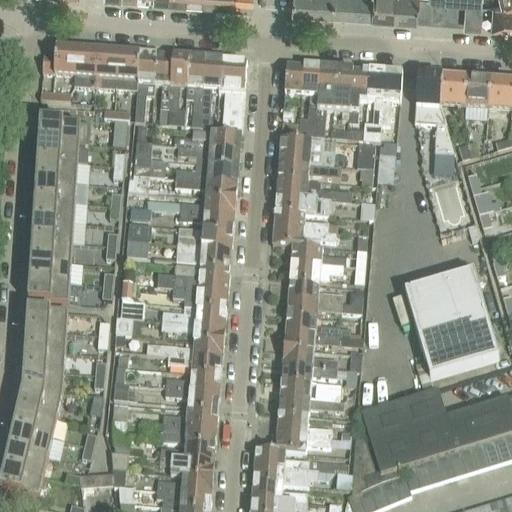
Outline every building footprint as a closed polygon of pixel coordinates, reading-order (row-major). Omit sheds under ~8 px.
[(292,0),(292,9),(335,12),(335,0),(292,0)] [(335,0),(335,12),(373,15),(373,0),(335,0)] [(373,0),(373,15),(395,17),(396,0),(373,0)] [(396,0),(395,17),(417,18),(418,0),(396,0)] [(418,0),(417,18),(429,19),(430,0),(418,0)] [(479,23),(481,1),(465,0),(430,0),(429,19),(479,23)] [(511,3),(481,1),(479,23),(511,25),(511,3)] [(43,78),(75,81),(77,53),(56,52),(56,63),(44,62),(43,78)] [(77,53),(75,81),(74,92),(95,93),(98,55),(77,53)] [(119,57),(98,55),(95,93),(115,95),(115,96),(116,96),(119,57)] [(117,95),(137,96),(140,58),(119,57),(116,96),(117,96),(117,95)] [(155,89),(157,59),(140,58),(137,96),(135,127),(144,128),(146,102),(154,102),(155,89)] [(157,59),(155,89),(163,90),(160,130),(168,131),(174,61),(157,59)] [(180,91),(188,92),(190,62),(174,61),(168,131),(185,132),(186,116),(178,115),(180,91)] [(194,106),(192,132),(201,133),(206,63),(190,62),(188,92),(187,105),(194,106)] [(206,63),(201,133),(217,134),(218,124),(210,123),(212,94),(219,95),(219,97),(220,97),(222,64),(206,63)] [(222,64),(220,97),(226,98),(223,135),(242,136),(247,66),(222,64)] [(287,69),(283,123),(293,124),(294,101),(302,102),(305,70),(287,69)] [(305,70),(302,102),(310,102),(308,126),(317,126),(321,72),(305,70)] [(317,126),(316,142),(324,143),(326,116),(334,116),(337,73),(321,72),(317,126)] [(337,73),(334,116),(341,117),(341,126),(350,127),(353,74),(337,73)] [(350,127),(349,129),(358,129),(360,105),(367,106),(370,75),(353,74),(350,127)] [(370,75),(367,106),(375,106),(373,130),(382,131),(386,76),(370,75)] [(386,76),(382,131),(391,131),(392,107),(400,108),(403,78),(386,76)] [(419,79),(415,131),(437,132),(435,159),(449,160),(448,166),(458,167),(448,133),(442,111),(440,106),(442,80),(419,79)] [(466,82),(442,80),(440,106),(442,111),(464,113),(466,82)] [(490,84),(466,82),(464,113),(488,114),(490,84)] [(511,85),(490,84),(488,114),(511,116),(511,85)] [(71,98),(42,96),(41,106),(42,106),(71,108),(71,98)] [(114,116),(105,116),(104,124),(114,125),(114,116)] [(127,126),(129,126),(130,117),(114,116),(114,125),(127,126)] [(114,125),(112,152),(125,153),(127,126),(114,125)] [(300,129),(299,140),(316,142),(317,126),(308,126),(300,125),(300,129)] [(41,126),(39,148),(89,151),(90,129),(41,126)] [(283,127),(282,139),(299,140),(300,129),(283,127)] [(138,132),(136,148),(145,149),(146,133),(138,132)] [(349,137),(348,145),(364,146),(365,136),(349,135),(349,137)] [(240,157),(242,140),(193,136),(193,144),(174,142),(173,151),(177,152),(240,157)] [(332,136),(332,143),(348,145),(349,137),(332,136)] [(281,143),(279,169),(334,173),(335,159),(323,158),(324,147),(281,143)] [(498,156),(511,152),(511,151),(509,143),(495,147),(498,156)] [(477,147),(468,149),(473,164),(481,161),(477,147)] [(39,148),(38,167),(78,170),(87,171),(89,151),(39,148)] [(136,148),(135,164),(150,166),(152,150),(145,149),(136,148)] [(380,152),(379,160),(396,161),(397,149),(384,148),(384,152),(380,152)] [(375,151),(359,149),(357,175),(360,175),(373,176),(375,151)] [(464,166),(473,164),(468,149),(460,152),(464,166)] [(195,169),(209,170),(239,173),(240,157),(177,152),(177,160),(195,162),(195,169)] [(115,159),(115,172),(124,172),(125,159),(115,159)] [(135,164),(133,181),(149,182),(164,184),(166,167),(150,166),(135,164)] [(38,167),(37,187),(76,190),(78,170),(38,167)] [(194,177),(184,176),(175,175),(175,184),(238,190),(239,173),(209,170),(195,169),(194,177)] [(341,174),(334,173),(279,169),(278,184),(308,187),(309,181),(340,184),(341,174)] [(123,185),(124,172),(115,172),(114,184),(123,185)] [(372,192),(373,176),(360,175),(360,185),(362,185),(362,191),(372,192)] [(478,178),(468,181),(472,196),(482,193),(478,178)] [(128,197),(133,197),(147,199),(149,182),(133,181),(133,185),(129,185),(128,197)] [(207,196),(206,204),(236,206),(238,190),(175,184),(174,193),(183,194),(207,196)] [(321,188),(308,187),(278,184),(277,201),(331,205),(332,206),(351,207),(352,199),(320,196),(321,188)] [(37,187),(35,207),(75,210),(76,190),(37,187)] [(483,197),(474,200),(480,220),(489,218),(503,214),(500,205),(492,208),(488,196),(483,197)] [(122,212),(122,199),(113,199),(112,211),(122,212)] [(332,206),(331,205),(277,201),(275,217),(306,220),(331,222),(332,206)] [(148,207),(147,215),(152,216),(181,218),(235,222),(236,206),(206,204),(205,212),(148,207)] [(35,207),(34,227),(74,230),(75,210),(35,207)] [(361,207),(360,224),(369,225),(374,225),(376,208),(361,207)] [(122,212),(112,211),(111,224),(121,225),(122,212)] [(131,214),(130,226),(151,227),(152,216),(147,215),(131,214)] [(275,217),(274,233),(328,237),(329,230),(305,228),(306,220),(275,217)] [(204,228),(203,236),(233,239),(235,222),(181,218),(180,226),(204,228)] [(480,220),(483,234),(493,231),(489,218),(480,220)] [(34,227),(33,247),(73,250),(74,230),(34,227)] [(128,246),(148,247),(150,248),(151,231),(129,229),(128,246)] [(476,231),(468,233),(472,247),(481,245),(476,231)] [(338,238),(328,237),(274,233),(273,251),(293,252),(293,251),(320,253),(321,247),(337,249),(338,238)] [(179,242),(178,251),(232,255),(233,239),(203,236),(179,234),(179,242)] [(117,252),(118,239),(109,238),(108,251),(117,252)] [(359,240),(357,256),(366,257),(368,241),(359,240)] [(127,262),(146,264),(148,247),(128,246),(127,262)] [(33,247),(31,267),(71,270),(73,250),(33,247)] [(107,264),(117,265),(117,252),(108,251),(107,264)] [(231,273),(232,255),(178,251),(177,260),(177,267),(201,269),(200,271),(231,273)] [(293,251),(293,252),(291,268),(345,273),(346,264),(322,262),(322,254),(320,253),(293,251)] [(489,254),(493,269),(503,266),(498,251),(489,254)] [(365,275),(366,257),(357,256),(356,274),(365,275)] [(493,269),(497,282),(506,279),(503,266),(493,269)] [(31,267),(30,287),(70,290),(71,270),(31,267)] [(345,273),(291,268),(290,284),(290,286),(319,289),(320,287),(329,287),(329,280),(344,281),(345,273)] [(156,291),(175,293),(229,297),(231,273),(200,271),(200,273),(176,271),(176,281),(157,280),(156,291)] [(364,290),(365,275),(356,274),(354,289),(364,290)] [(103,291),(113,292),(114,279),(104,278),(103,291)] [(473,279),(404,299),(430,385),(499,365),(473,279)] [(290,288),(288,305),(342,310),(343,301),(319,299),(319,291),(319,289),(290,286),(290,288)] [(70,290),(30,287),(29,307),(69,310),(70,290)] [(125,289),(123,308),(132,309),(133,290),(125,289)] [(112,305),(113,292),(103,291),(102,304),(112,305)] [(227,317),(229,297),(175,293),(174,305),(184,306),(183,313),(227,317)] [(352,298),(352,304),(356,309),(362,310),(363,299),(352,298)] [(288,305),(287,322),(316,324),(317,316),(362,320),(362,311),(342,310),(288,305)] [(123,308),(122,324),(133,325),(141,326),(143,326),(145,310),(132,309),(123,308)] [(226,333),(227,317),(183,313),(183,321),(172,320),(162,319),(162,327),(226,333)] [(28,315),(27,335),(67,338),(68,318),(28,315)] [(316,324),(287,322),(286,338),(350,343),(351,334),(340,334),(316,332),(316,324)] [(117,323),(116,340),(125,341),(132,341),(133,325),(122,324),(117,323)] [(194,347),(224,349),(226,333),(162,327),(161,336),(171,337),(195,339),(194,347)] [(100,328),(99,340),(109,341),(109,328),(100,328)] [(27,335),(25,355),(66,358),(67,338),(27,335)] [(350,343),(286,338),(284,354),(314,357),(314,349),(339,351),(364,353),(364,344),(360,344),(350,343)] [(108,354),(109,341),(99,340),(98,353),(108,354)] [(116,340),(115,351),(124,352),(125,341),(116,340)] [(148,360),(169,361),(223,366),(224,349),(194,347),(193,354),(149,350),(148,360)] [(314,357),(284,354),(283,371),(336,375),(337,367),(313,365),(314,357)] [(25,355),(24,375),(64,377),(66,358),(25,355)] [(350,376),(357,377),(362,377),(363,359),(352,358),(350,376)] [(191,380),(222,382),(223,366),(169,361),(168,370),(192,372),(191,380)] [(118,362),(117,373),(125,374),(126,374),(127,362),(118,362)] [(95,380),(105,381),(106,368),(96,368),(95,380)] [(336,375),(283,371),(281,387),(311,390),(311,382),(336,384),(336,375)] [(117,373),(115,389),(123,390),(125,374),(117,373)] [(24,375),(23,396),(63,398),(64,377),(24,375)] [(348,385),(347,393),(355,393),(357,377),(350,376),(349,376),(348,385)] [(104,394),(105,381),(95,380),(95,393),(104,394)] [(220,398),(222,382),(191,380),(191,387),(167,385),(166,394),(220,398)] [(311,390),(281,387),(280,404),(334,408),(334,400),(335,399),(310,397),(311,390)] [(115,389),(115,394),(114,405),(128,406),(129,391),(123,390),(115,389)] [(189,411),(189,413),(219,416),(220,398),(166,394),(165,402),(189,404),(189,411)] [(354,479),(352,495),(354,500),(359,498),(370,493),(381,488),(392,484),(403,479),(401,473),(404,473),(414,469),(426,466),(437,462),(449,459),(460,455),(471,451),(483,448),(494,444),(506,441),(511,438),(511,401),(446,421),(438,395),(363,418),(381,477),(377,478),(365,437),(357,439),(354,479)] [(63,402),(63,398),(23,396),(18,416),(57,425),(63,402)] [(93,413),(103,414),(104,401),(94,400),(93,413)] [(334,400),(334,408),(344,409),(345,402),(345,401),(334,400)] [(280,404),(279,421),(308,423),(309,415),(344,418),(344,409),(334,408),(280,404)] [(114,410),(113,427),(127,428),(127,411),(114,410)] [(217,435),(219,416),(189,413),(188,415),(188,424),(164,421),(163,431),(217,435)] [(18,416),(13,436),(53,445),(57,425),(18,416)] [(277,439),(330,445),(331,436),(307,434),(308,423),(279,421),(277,439)] [(127,443),(127,428),(113,427),(113,442),(127,443)] [(156,430),(155,438),(186,441),(186,448),(216,451),(217,435),(163,431),(156,430)] [(48,464),(53,445),(13,436),(9,455),(48,464)] [(342,438),(341,445),(351,446),(351,439),(342,438)] [(94,453),(97,441),(88,439),(85,451),(94,453)] [(277,439),(276,456),(285,457),(305,459),(305,452),(329,454),(329,453),(330,445),(277,439)] [(494,444),(501,468),(511,464),(511,461),(506,441),(494,444)] [(129,443),(127,443),(113,442),(113,443),(114,443),(114,449),(116,458),(128,459),(129,443)] [(490,471),(501,468),(494,444),(483,448),(490,471)] [(156,456),(156,462),(161,463),(215,467),(216,451),(186,448),(185,456),(161,454),(161,456),(156,456)] [(483,448),(471,451),(479,475),(490,471),(483,448)] [(91,466),(94,453),(85,451),(82,464),(91,466)] [(467,478),(479,475),(471,451),(460,455),(467,478)] [(256,454),(255,471),(308,475),(319,476),(322,476),(323,467),(285,464),(285,457),(276,456),(256,454)] [(9,455),(4,475),(44,484),(48,464),(9,455)] [(460,455),(449,459),(456,482),(467,478),(460,455)] [(112,475),(126,476),(128,459),(116,458),(111,458),(112,475)] [(444,485),(456,482),(449,459),(437,462),(444,485)] [(433,489),(444,485),(437,462),(426,466),(433,489)] [(213,483),(215,467),(161,463),(160,471),(169,472),(169,480),(183,481),(213,483)] [(414,469),(421,492),(433,489),(426,466),(414,469)] [(414,469),(404,473),(411,496),(421,492),(414,469)] [(255,471),(253,487),(283,490),(310,492),(310,487),(318,487),(319,476),(308,475),(255,471)] [(0,494),(39,503),(44,484),(4,475),(0,493),(0,494)] [(118,493),(124,494),(126,476),(112,475),(113,479),(114,492),(115,493),(118,493)] [(80,492),(79,481),(67,478),(65,488),(80,492)] [(339,478),(338,494),(352,495),(354,479),(348,478),(339,478)] [(80,492),(81,493),(114,492),(113,479),(79,481),(80,492)] [(403,479),(392,484),(401,505),(412,500),(410,496),(403,479)] [(212,501),(213,483),(183,481),(182,489),(159,487),(158,496),(212,501)] [(390,510),(401,505),(392,484),(381,488),(390,510)] [(253,487),(252,504),(306,508),(306,499),(282,497),(283,490),(253,487)] [(370,493),(378,511),(384,511),(390,510),(381,488),(370,493)] [(118,493),(120,510),(134,511),(134,510),(131,509),(133,494),(124,494),(118,493)] [(365,511),(378,511),(370,493),(359,498),(365,511)] [(210,511),(212,501),(158,496),(157,504),(162,505),(161,511),(210,511)] [(348,503),(349,503),(352,511),(365,511),(359,498),(354,500),(348,503)] [(511,511),(511,500),(502,504),(504,511),(511,511)]
